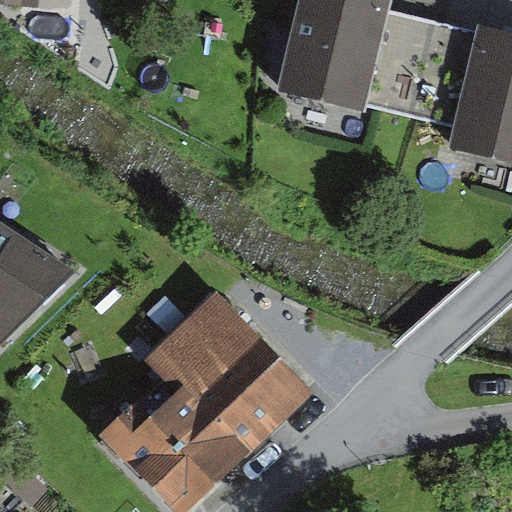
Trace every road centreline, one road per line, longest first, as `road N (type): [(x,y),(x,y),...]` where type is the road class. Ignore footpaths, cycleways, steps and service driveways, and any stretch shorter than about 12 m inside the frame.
road 1 (residential): [(346,435),(511,272)]
road 2 (residential): [(511,413),(346,435)]
